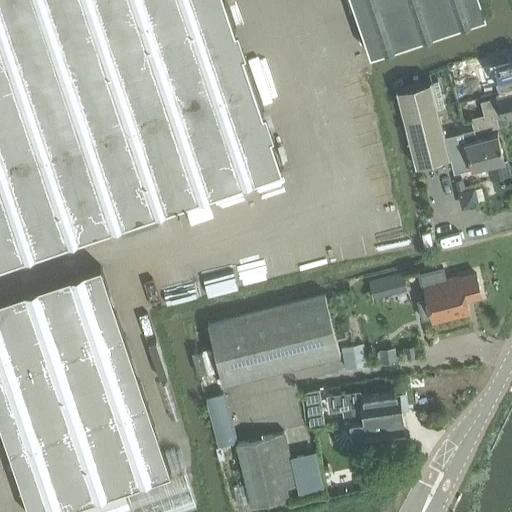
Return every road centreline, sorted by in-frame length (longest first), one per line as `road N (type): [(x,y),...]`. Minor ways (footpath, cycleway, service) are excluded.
road 1 (unknown): [(0,301),(130,270),(177,436)]
road 2 (tertiary): [(479,416),(440,450),(410,511)]
